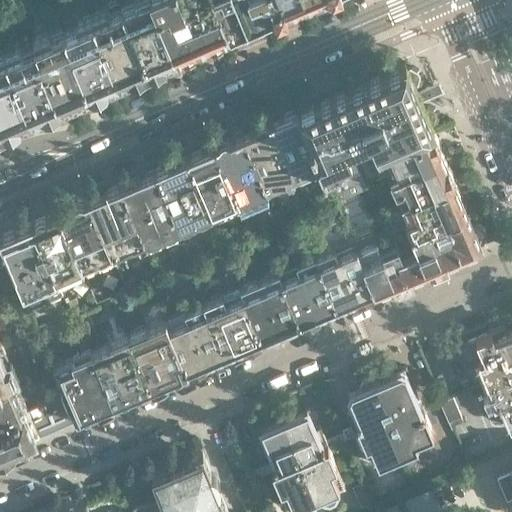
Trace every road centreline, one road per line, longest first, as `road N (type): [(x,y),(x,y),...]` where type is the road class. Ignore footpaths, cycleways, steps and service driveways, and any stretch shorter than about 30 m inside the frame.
road 1 (residential): [(0,482),(511,269)]
road 2 (tertiary): [(81,144),(418,0)]
road 3 (tertiary): [(511,143),(449,0)]
